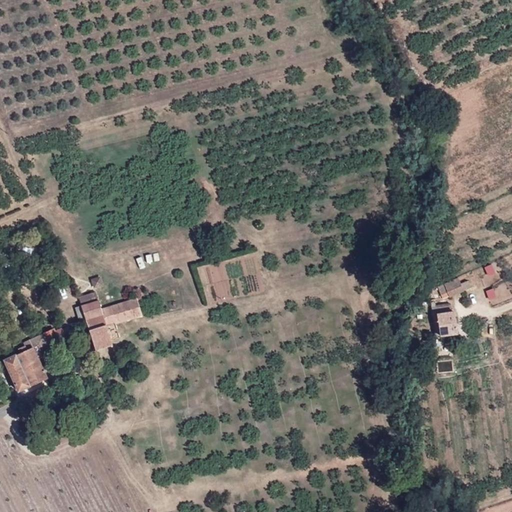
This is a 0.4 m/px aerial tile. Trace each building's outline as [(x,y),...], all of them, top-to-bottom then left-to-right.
[(217,262),(200,267),(205,284),(222,279),(217,262)] [(463,291),(457,277),(443,283),(447,292),(449,297),(463,291)] [(443,283),(437,286),(441,295),(447,292),(443,283)] [(98,300),(75,307),(80,322),(86,320),(95,349),(112,344),(105,325),(142,315),(136,298),(101,309),(98,300)] [(457,333),(457,331),(454,312),(451,312),(450,303),(431,307),(432,316),(436,315),(439,335),(457,333)] [(68,326),(63,328),(66,334),(66,335),(72,332),(68,326)] [(63,327),(55,331),(58,337),(66,334),(63,328),(63,327)] [(55,331),(54,329),(43,334),(47,342),(58,337),(55,331)] [(47,342),(43,334),(24,343),(25,345),(27,350),(33,347),(38,358),(51,352),(47,342)] [(27,350),(20,353),(4,360),(19,390),(47,377),(38,358),(33,347),(27,350)] [(421,500),(422,507),(431,506),(431,498),(421,500)]
